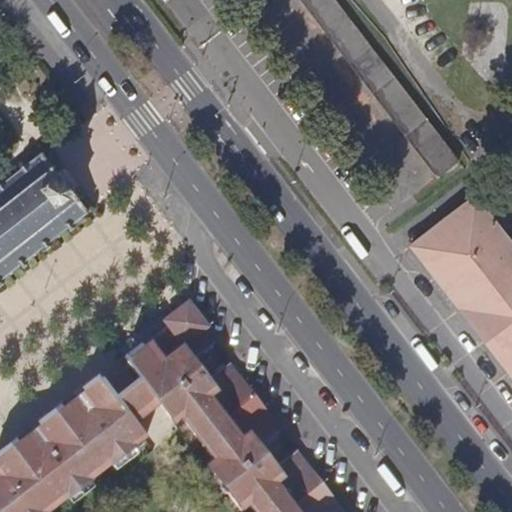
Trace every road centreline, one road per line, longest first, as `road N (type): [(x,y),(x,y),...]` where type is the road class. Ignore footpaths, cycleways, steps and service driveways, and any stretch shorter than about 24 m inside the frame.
road 1 (primary): [(511,506),(119,0)]
road 2 (primary): [(200,199),(441,511)]
road 3 (residential): [(391,511),(191,250),(200,199)]
road 4 (primary): [(44,0),(200,199)]
road 5 (residential): [(369,0),(490,142)]
